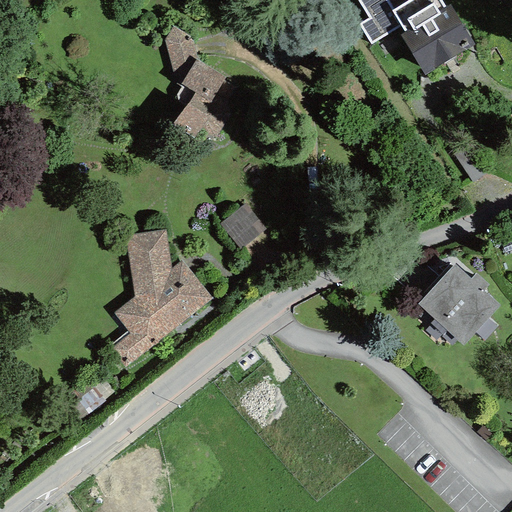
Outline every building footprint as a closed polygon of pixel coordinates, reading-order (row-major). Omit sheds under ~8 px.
[(356,0),(368,18),(358,24),(370,45),(400,27),(404,33),(400,36),(424,75),(474,45),(449,5),(445,8),(440,0),(356,0)] [(172,26),(163,41),(174,82),(180,85),(196,60),(189,37),(172,26)] [(243,88),(196,60),(180,85),(194,93),(187,104),(171,125),(193,139),(201,128),(214,136),(243,88)] [(246,202),(219,225),(240,250),(267,227),(246,202)] [(165,230),(125,235),(134,297),(113,313),(127,332),(108,346),(124,368),(212,299),(181,260),(171,268),(165,230)] [(470,279),(454,264),(417,304),(463,345),(499,306),(483,291),(488,285),(475,273),(470,279)]
